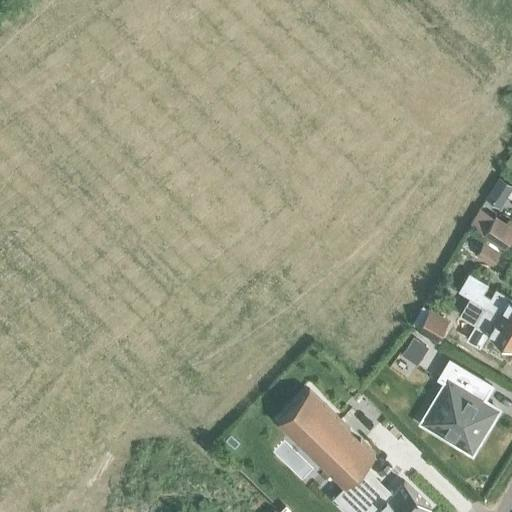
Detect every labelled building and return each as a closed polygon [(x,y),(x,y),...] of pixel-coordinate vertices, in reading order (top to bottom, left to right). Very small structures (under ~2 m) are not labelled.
[(511,182),(502,176),(492,192),(507,201),(511,192),(511,182)] [(511,224),(496,213),(494,216),(481,207),(473,218),(487,227),(483,234),(503,248),(511,234),(511,224)] [(475,254),(493,264),(500,252),(483,242),(475,254)] [(468,298),(511,323),(511,296),(469,271),(458,290),(469,296),(468,298)] [(437,299),(450,296),(448,284),(435,287),(437,299)] [(511,346),(511,323),(468,298),(458,314),(511,346)] [(430,306),(428,309),(422,306),(417,315),(423,319),(418,328),(437,340),(450,318),(430,306)] [(492,385),(450,359),(440,377),(447,381),(433,405),(448,413),(438,429),(457,441),(463,431),(478,440),(490,419),(485,416),(491,406),(483,400),(492,385)] [(307,391),(276,423),(341,486),(343,483),(362,464),(372,454),(307,391)] [(356,495),(343,508),(346,511),(424,511),(431,506),(404,481),(392,494),(362,464),(343,483),(356,495)]
